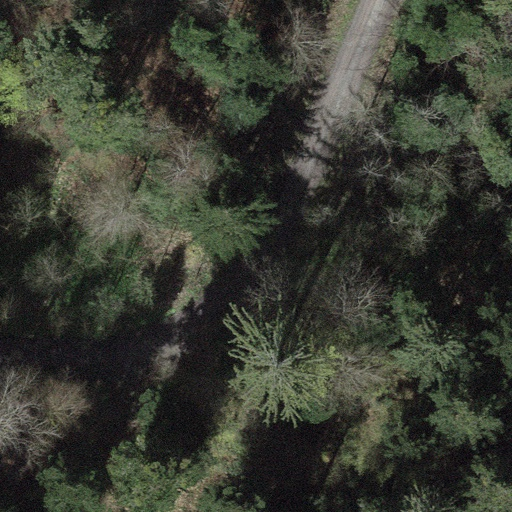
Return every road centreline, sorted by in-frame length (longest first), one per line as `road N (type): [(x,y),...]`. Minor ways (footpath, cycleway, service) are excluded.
road 1 (track): [(0,355),(45,362),(129,354),(197,322),(259,260),(378,0)]
road 2 (track): [(129,354),(127,400),(73,443),(0,476)]
